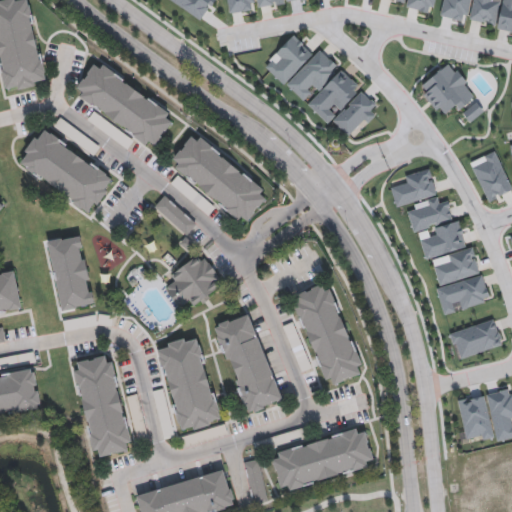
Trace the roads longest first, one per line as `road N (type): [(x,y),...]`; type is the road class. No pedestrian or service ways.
road 1 (tertiary): [(77,0),(261,139),(324,207),(375,296),(397,368),(414,511)]
road 2 (tertiary): [(439,511),(419,357),(398,286),(362,223),(325,169),(270,115),(114,0)]
road 3 (residential): [(225,36),(343,11),(511,50)]
road 4 (residential): [(511,306),(455,174),(379,75)]
